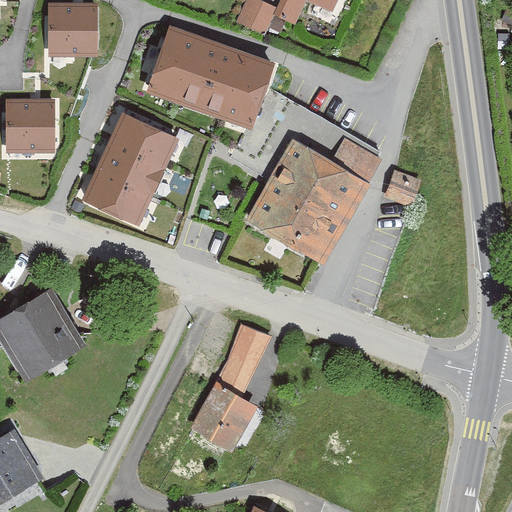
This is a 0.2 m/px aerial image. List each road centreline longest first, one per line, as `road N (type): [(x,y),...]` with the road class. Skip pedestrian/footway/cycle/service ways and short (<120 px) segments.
road 1 (secondary): [(491,372),(485,192),(455,0)]
road 2 (residential): [(491,372),(202,281)]
road 3 (residential): [(202,281),(86,511)]
road 4 (residential): [(202,281),(0,221)]
road 5 (secondary): [(465,511),(491,372)]
